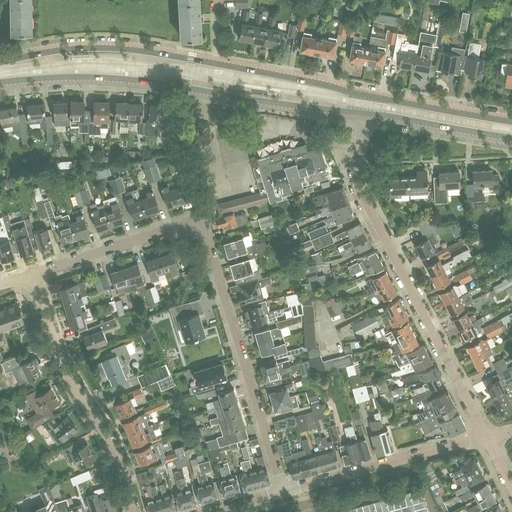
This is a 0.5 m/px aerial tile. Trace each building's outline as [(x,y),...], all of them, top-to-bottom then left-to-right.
[(32,31),(31,0),(11,0),(12,32),(23,32),(32,31)] [(179,0),(181,38),(201,37),(200,23),(200,14),(198,0),(179,0)] [(436,19),(438,19),(433,43),(441,44),(447,9),(445,9),(438,13),(436,19)] [(245,10),(239,39),(243,39),(243,40),(251,42),(255,26),(247,24),(250,11),(245,10)] [(462,12),(460,23),(467,25),(469,13),(462,12)] [(258,13),(255,26),(251,42),(252,42),(252,41),(256,42),(256,43),(264,45),(268,29),(260,27),(263,14),(258,13)] [(305,15),(299,13),(297,29),(303,30),(305,15)] [(268,29),(264,45),(265,45),(265,44),(269,45),(269,46),(278,48),(279,43),(281,31),(273,29),(276,16),(271,15),(268,29)] [(389,24),(398,26),(399,18),(391,16),(389,24)] [(346,35),(348,22),(340,21),(337,33),(346,35)] [(348,22),(346,35),(353,36),(356,23),(348,22)] [(290,23),(287,36),(293,37),(296,24),(290,23)] [(388,43),(394,44),(396,37),(397,32),(389,30),(387,43),(388,43)] [(316,54),(319,39),(311,37),(312,34),(303,32),(303,35),(300,50),(316,54)] [(327,40),(319,39),(316,54),(333,57),(336,44),(336,41),(335,40),(336,38),(328,37),(327,40)] [(369,48),(366,63),(382,66),(383,62),(385,51),(386,51),(388,43),(387,43),(388,40),(385,39),(371,37),(369,48)] [(417,45),(413,68),(428,71),(429,63),(433,41),(419,39),(417,45)] [(396,42),(393,58),(400,59),(399,65),(413,68),(417,45),(406,43),(406,41),(403,40),(403,43),(396,42)] [(361,43),(352,41),(349,60),(366,63),(369,48),(361,46),(361,43)] [(467,56),(464,55),(461,71),(468,72),(467,76),(480,79),(484,59),(477,58),(480,44),(469,42),(467,56)] [(464,55),(465,49),(452,47),(451,53),(444,52),(441,71),(453,74),(454,70),(461,71),(464,55)] [(511,65),(501,64),(500,73),(506,74),(505,83),(505,87),(511,87),(511,65)] [(71,102),(71,106),(71,119),(79,119),(79,125),(79,132),(85,132),(85,137),(85,142),(89,142),(89,137),(89,134),(89,132),(89,122),(89,121),(83,121),(83,119),(84,119),(84,110),(84,105),(84,101),(71,102)] [(89,132),(89,134),(100,134),(100,127),(101,127),(108,127),(108,120),(109,120),(109,106),(109,101),(100,101),(100,102),(94,101),(94,105),(94,110),(94,121),(89,122),(89,132)] [(67,102),(53,102),(54,106),(54,117),(55,125),(65,125),(70,124),(70,116),(67,116),(67,106),(67,102)] [(121,127),(128,127),(128,117),(129,103),(116,102),(116,106),(116,118),(121,118),(121,127)] [(44,103),(27,105),(28,110),(28,119),(27,119),(28,124),(40,123),(45,122),(46,128),(52,127),(51,115),(45,116),(45,109),(44,103)] [(128,117),(128,123),(136,123),(136,119),(142,120),(142,108),(143,104),(129,103),(128,117)] [(147,115),(146,122),(145,134),(157,135),(158,122),(161,122),(161,128),(167,129),(167,121),(166,121),(166,116),(163,116),(164,106),(158,105),(158,104),(152,103),(152,105),(151,105),(150,109),(150,115),(147,115)] [(0,108),(0,115),(1,123),(2,127),(12,126),(13,133),(20,138),(21,140),(24,140),(25,146),(29,145),(25,116),(18,117),(17,110),(17,106),(0,108)] [(138,134),(145,134),(146,122),(139,121),(138,134)] [(169,155),(173,155),(179,154),(179,153),(185,152),(180,133),(168,136),(164,137),(169,155)] [(328,177),(325,168),(325,167),(325,166),(324,166),(322,158),(322,157),(321,156),(319,149),(319,148),(319,147),(318,147),(317,147),(318,147),(307,150),(306,144),(305,143),(304,143),(293,147),(292,147),(291,146),(290,146),(280,150),(280,149),(279,150),(279,151),(278,151),(268,154),(267,154),(257,157),(256,157),(256,158),(256,159),(257,159),(259,166),(262,176),(257,178),(258,182),(261,192),(217,204),(217,206),(220,214),(269,199),(269,202),(281,198),(281,196),(293,193),(291,187),(294,186),(295,191),(299,190),(298,185),(310,182),(322,179),(328,177)] [(186,152),(179,154),(184,171),(191,169),(186,152)] [(156,164),(150,166),(154,180),(161,178),(156,164)] [(154,180),(150,166),(144,168),(148,182),(154,180)] [(73,169),(57,171),(58,179),(75,176),(73,169)] [(484,184),(488,184),(489,192),(498,191),(497,174),(492,175),(491,170),(481,171),(481,170),(473,171),(474,185),(466,185),(467,201),(483,200),(482,186),(484,186),(484,184)] [(440,188),(434,189),(435,201),(435,203),(447,202),(447,189),(460,189),(460,186),(459,176),(459,172),(439,173),(439,176),(440,188)] [(174,181),(176,188),(181,204),(189,201),(189,200),(194,198),(186,173),(179,175),(180,179),(174,181)] [(416,176),(407,177),(408,192),(409,195),(418,194),(418,191),(427,191),(426,173),(416,174),(416,176)] [(120,176),(115,178),(119,191),(124,189),(120,176)] [(407,177),(389,178),(390,196),(398,195),(401,195),(409,195),(408,192),(407,177)] [(113,193),(119,191),(115,178),(109,180),(113,193)] [(174,181),(167,183),(161,185),(168,207),(174,205),(174,206),(181,204),(176,188),(174,181)] [(85,187),(79,189),(84,203),(89,201),(85,187)] [(317,200),(314,201),(315,205),(322,203),(346,194),(343,187),(324,193),(316,196),(317,200)] [(131,190),(125,192),(126,197),(125,197),(132,219),(138,217),(138,218),(146,215),(141,199),(137,188),(131,190)] [(147,197),(141,199),(146,215),(154,213),(153,212),(159,210),(152,188),(145,190),(147,197)] [(79,204),(84,203),(79,189),(74,191),(79,204)] [(320,207),(314,209),(316,213),(321,211),(349,202),(346,194),(322,203),(323,206),(320,208),(320,207)] [(48,196),(42,198),(48,216),(52,227),(56,225),(62,242),(68,240),(68,241),(76,239),(71,222),(68,214),(61,216),(61,214),(54,216),(48,196)] [(103,200),(104,204),(111,227),(118,224),(118,223),(124,221),(116,196),(103,200)] [(42,198),(35,200),(41,217),(41,218),(48,216),(42,198)] [(288,198),(276,201),(281,213),(292,209),(288,198)] [(96,202),(89,204),(90,208),(97,230),(103,228),(103,229),(111,227),(104,204),(97,206),(96,202)] [(349,202),(321,211),(322,215),(326,214),(328,217),(352,209),(349,202)] [(328,217),(325,218),(328,226),(336,223),(355,217),(352,209),(328,217)] [(77,220),(71,222),(76,239),(83,236),(83,235),(88,233),(81,211),(75,213),(77,220)] [(299,212),(294,214),(296,222),(302,220),(299,212)] [(245,213),(241,215),(234,217),(233,213),(216,218),(219,227),(224,225),(225,228),(230,227),(230,228),(248,223),(245,213)] [(274,213),(258,218),(261,229),(277,225),(274,213)] [(7,214),(1,216),(4,223),(4,225),(6,231),(6,232),(9,240),(10,245),(16,243),(19,252),(20,256),(33,251),(33,250),(32,247),(29,239),(25,226),(23,220),(23,219),(10,223),(9,222),(7,214)] [(417,223),(420,229),(431,223),(434,229),(436,228),(435,217),(428,217),(417,223)] [(296,222),(286,226),(289,234),(299,230),(296,222)] [(364,230),(360,223),(352,227),(345,230),(344,230),(334,235),(337,240),(347,234),(349,238),(364,230)] [(434,229),(431,223),(420,229),(423,234),(434,229)] [(473,223),(469,232),(475,235),(479,225),(473,223)] [(35,237),(38,246),(39,250),(53,245),(48,230),(43,231),(42,229),(34,232),(31,224),(25,226),(29,239),(35,237)] [(307,232),(310,240),(328,233),(324,224),(307,232)] [(425,239),(415,244),(416,245),(421,257),(422,257),(429,254),(434,251),(437,250),(434,243),(437,242),(434,235),(437,234),(445,232),(444,226),(436,228),(434,229),(423,234),(425,239)] [(460,231),(462,234),(462,236),(469,234),(466,228),(460,231)] [(368,237),(364,230),(349,238),(351,241),(346,244),(346,243),(337,247),(340,252),(368,237)] [(334,241),(332,236),(330,232),(328,233),(310,240),(300,244),(302,249),(313,244),(315,249),(334,241)] [(286,236),(278,239),(281,247),(289,244),(286,236)] [(235,239),(224,243),(228,257),(237,254),(239,261),(241,260),(244,259),(244,260),(249,258),(267,253),(268,253),(264,241),(252,245),(246,247),(245,246),(243,237),(238,239),(238,238),(235,238),(235,239)] [(357,253),(365,248),(371,245),(372,245),(368,237),(340,252),(341,255),(342,255),(343,257),(353,254),(356,252),(357,253)] [(14,257),(10,245),(9,240),(0,242),(0,258),(1,262),(14,257)] [(451,251),(448,246),(436,252),(439,257),(442,255),(444,259),(451,255),(449,252),(451,251)] [(292,247),(285,250),(287,255),(294,252),(292,247)] [(439,259),(426,265),(432,277),(444,270),(449,268),(472,257),(468,249),(453,256),(453,258),(453,259),(441,265),(439,259)] [(360,266),(379,259),(375,251),(375,250),(374,251),(368,253),(357,258),(359,262),(348,268),(350,272),(360,266)] [(167,252),(159,255),(166,278),(179,273),(172,252),(167,253),(167,252)] [(159,280),(166,278),(159,255),(151,257),(152,258),(146,260),(153,282),(155,286),(149,287),(154,301),(160,299),(156,289),(161,287),(160,282),(159,280)] [(253,272),(249,258),(244,260),(244,259),(241,260),(239,261),(230,264),(234,278),(244,275),(246,282),(262,278),(259,270),(253,272)] [(383,266),(379,259),(360,266),(350,272),(352,275),(363,270),(365,274),(376,270),(383,267),(383,268),(384,267),(383,266)] [(131,264),(124,267),(129,283),(131,289),(137,287),(138,290),(139,289),(140,292),(142,293),(145,292),(148,303),(154,301),(149,287),(144,289),(144,288),(145,287),(137,263),(132,265),(131,264)] [(316,263),(302,266),(304,273),(305,272),(309,282),(311,289),(327,285),(326,281),(324,274),(318,276),(316,269),(317,269),(316,263)] [(468,274),(474,272),(476,271),(473,264),(455,273),(458,280),(468,274)] [(507,264),(500,268),(502,272),(509,269),(507,264)] [(122,285),(129,283),(124,267),(116,269),(116,270),(110,272),(117,294),(124,291),(122,285)] [(189,286),(194,284),(186,268),(181,271),(189,286)] [(444,270),(432,277),(437,288),(450,281),(448,278),(446,274),(451,272),(449,268),(444,270)] [(391,281),(389,277),(385,271),(367,280),(366,281),(366,282),(366,283),(367,284),(368,285),(369,285),(370,285),(371,287),(366,290),(368,293),(378,288),(391,281)] [(476,271),(474,272),(468,274),(458,280),(460,284),(478,275),(476,271)] [(98,276),(102,289),(103,292),(109,291),(104,274),(98,276)] [(97,291),(102,289),(98,276),(93,277),(97,291)] [(246,282),(242,283),(244,289),(238,291),(242,304),(263,298),(259,285),(271,282),(269,276),(262,278),(246,282)] [(502,282),(505,288),(511,284),(511,278),(510,276),(501,281),(502,282)] [(397,293),(391,281),(378,288),(368,293),(370,298),(374,296),(376,297),(379,302),(384,299),(397,293)] [(59,289),(61,295),(60,295),(62,301),(63,301),(63,302),(81,296),(85,295),(91,293),(87,283),(83,284),(82,282),(59,289)] [(309,282),(299,283),(300,291),(311,289),(309,282)] [(439,292),(445,303),(462,294),(458,286),(454,285),(452,286),(439,292)] [(318,289),(312,290),(317,300),(322,298),(318,289)] [(312,301),(317,300),(312,290),(307,292),(312,301)] [(474,305),(490,296),(488,291),(471,299),(474,305)] [(301,292),(285,296),(288,306),(302,302),(301,292)] [(303,304),(313,304),(312,301),(307,292),(303,293),(303,304)] [(462,294),(445,303),(451,314),(463,308),(462,306),(467,304),(462,294)] [(85,295),(81,296),(63,302),(65,308),(64,308),(66,314),(67,314),(67,315),(81,310),(79,304),(87,301),(85,295)] [(492,301),(490,296),(474,305),(476,309),(492,301)] [(399,299),(398,298),(391,301),(382,306),(385,311),(375,316),(373,314),(365,318),(369,324),(403,307),(401,304),(402,302),(400,300),(399,299)] [(114,301),(116,310),(118,316),(125,313),(121,299),(114,301)] [(337,302),(332,305),(336,315),(342,312),(337,302)] [(5,307),(5,309),(11,326),(23,322),(17,303),(5,307)] [(198,337),(205,335),(198,314),(194,316),(190,303),(175,307),(186,342),(198,338),(198,337)] [(247,318),(269,312),(266,303),(244,309),(247,318)] [(296,316),(299,315),(301,315),(303,314),(301,303),(293,306),(296,316)] [(331,317),(336,315),(332,305),(327,307),(331,317)] [(386,328),(401,321),(408,317),(407,316),(408,315),(406,310),(405,311),(403,307),(369,324),(365,318),(352,325),(356,334),(364,331),(371,328),(371,329),(383,322),(386,328)] [(81,310),(67,315),(69,321),(68,321),(70,327),(71,327),(71,328),(76,327),(78,333),(87,329),(83,317),(91,314),(89,308),(81,310)] [(0,329),(11,326),(5,309),(0,310),(0,329)] [(267,322),(273,320),(272,317),(281,315),(280,309),(269,312),(247,318),(249,327),(267,322)] [(465,311),(461,313),(452,318),(458,329),(476,320),(473,314),(468,317),(465,311)] [(30,313),(21,316),(23,322),(30,320),(32,319),(30,313)] [(270,329),(270,328),(255,333),(258,344),(273,340),(283,337),(281,328),(302,322),(301,315),(299,315),(296,316),(276,322),(277,327),(270,329)] [(482,326),(485,334),(504,325),(500,317),(482,326)] [(480,318),(476,320),(458,329),(464,340),(473,336),(476,334),(479,332),(480,329),(478,325),(483,322),(480,318)] [(97,331),(83,337),(88,350),(107,342),(103,332),(114,327),(111,319),(95,326),(97,331)] [(392,343),(413,332),(407,322),(400,326),(384,334),(386,338),(389,337),(392,343)] [(505,328),(504,325),(485,334),(487,337),(505,328)] [(151,331),(144,334),(148,343),(155,341),(151,331)] [(418,343),(413,332),(392,343),(395,350),(393,351),(394,354),(395,354),(398,354),(401,353),(400,352),(418,343)] [(481,338),(476,342),(467,346),(472,357),(485,351),(490,348),(485,339),(484,340),(481,338)] [(273,340),(258,344),(262,356),(273,352),(274,355),(287,351),(285,342),(274,345),(273,340)] [(350,344),(343,346),(345,354),(352,352),(350,344)] [(410,361),(428,353),(423,344),(411,351),(400,357),(398,354),(395,354),(394,354),(390,356),(393,360),(395,359),(399,366),(410,361)] [(102,377),(107,375),(108,375),(109,376),(110,375),(113,382),(127,377),(125,370),(128,368),(125,360),(130,358),(125,345),(112,350),(114,356),(113,356),(113,355),(110,354),(106,355),(105,358),(105,359),(103,360),(104,363),(97,365),(102,377)] [(303,346),(293,349),(294,354),(294,355),(305,352),(303,346)] [(490,348),(485,351),(472,357),(478,368),(491,362),(489,358),(488,356),(493,353),(490,348)] [(428,353),(410,361),(399,366),(400,369),(394,371),(395,375),(415,370),(423,366),(432,361),(428,353)] [(348,365),(352,364),(358,362),(357,361),(353,362),(351,354),(345,355),(348,365)] [(18,355),(1,362),(3,367),(5,371),(14,367),(18,375),(24,372),(24,373),(27,380),(28,381),(28,380),(32,379),(41,375),(36,364),(38,363),(36,358),(31,360),(29,356),(20,359),(18,355)] [(320,355),(310,358),(310,359),(313,375),(325,372),(322,361),(320,355)] [(345,355),(339,357),(342,367),(347,365),(348,365),(345,355)] [(342,367),(339,357),(334,358),(336,368),(342,367)] [(496,361),(492,363),(496,370),(507,364),(503,357),(496,361)] [(330,370),(336,368),(334,358),(327,359),(330,370)] [(263,369),(264,373),(289,365),(288,360),(276,363),(275,359),(260,364),(262,370),(263,369)] [(303,378),(313,375),(310,359),(298,363),(303,378)] [(330,370),(327,359),(322,361),(325,372),(330,370)] [(358,362),(352,364),(348,365),(347,365),(350,377),(361,373),(358,362)] [(199,385),(190,387),(192,394),(214,387),(212,381),(213,381),(218,380),(226,377),(225,374),(226,374),(224,365),(222,365),(222,363),(195,370),(199,385)] [(296,363),(289,365),(264,373),(265,376),(264,376),(266,383),(281,379),(280,374),(297,369),(296,363)] [(158,367),(151,371),(155,382),(163,378),(165,378),(171,375),(167,364),(158,367)] [(496,370),(498,374),(509,369),(507,364),(496,370)] [(421,381),(439,374),(435,367),(425,370),(402,379),(404,384),(419,377),(421,381)] [(498,374),(501,379),(511,374),(509,369),(498,374)] [(444,384),(439,374),(421,381),(423,386),(411,391),(412,395),(426,390),(444,384)] [(171,375),(165,378),(169,387),(175,384),(171,375)] [(363,385),(360,375),(350,378),(353,388),(363,385)] [(385,379),(376,381),(380,393),(388,390),(385,379)] [(502,388),(501,385),(498,380),(487,386),(493,398),(511,390),(508,385),(502,388)] [(270,392),(272,402),(289,397),(286,387),(292,385),(292,383),(274,389),(275,391),(270,392)] [(375,384),(367,386),(370,395),(378,393),(375,384)] [(352,389),(356,401),(367,398),(364,385),(352,389)] [(26,394),(30,401),(37,413),(26,419),(32,428),(43,422),(40,417),(51,411),(49,407),(58,403),(50,388),(41,394),(37,388),(26,394)] [(140,388),(135,390),(128,393),(130,398),(115,404),(120,416),(135,410),(133,404),(137,403),(135,399),(143,396),(140,388)] [(215,408),(222,406),(238,402),(234,388),(218,393),(220,399),(212,401),(215,408)] [(216,394),(214,389),(199,393),(201,398),(216,394)] [(316,389),(306,392),(308,402),(318,399),(316,389)] [(326,390),(319,392),(322,401),(329,399),(326,390)] [(391,390),(379,394),(382,404),(383,406),(395,403),(392,395),(391,390)] [(511,392),(511,390),(493,398),(499,411),(511,404),(511,392)] [(433,396),(431,391),(423,393),(412,398),(414,404),(425,399),(433,396)] [(426,411),(451,398),(447,391),(429,400),(431,404),(424,408),(426,411)] [(291,403),(289,397),(272,402),(275,411),(280,409),(281,412),(299,406),(297,402),(291,403)] [(455,406),(451,398),(426,411),(416,413),(421,422),(455,406)] [(150,418),(148,413),(167,406),(165,400),(144,409),(145,413),(123,422),(128,434),(149,425),(146,419),(150,418)] [(211,424),(214,423),(226,419),(242,414),(238,402),(222,406),(215,408),(217,416),(209,419),(211,424)] [(311,405),(313,411),(317,427),(320,426),(318,419),(325,417),(320,402),(311,405)] [(441,429),(445,437),(466,427),(465,426),(459,414),(455,406),(421,422),(419,423),(424,433),(441,425),(443,428),(441,429)] [(359,410),(352,412),(356,425),(362,423),(359,410)] [(313,411),(304,414),(309,429),(317,427),(313,411)] [(373,414),(375,420),(385,452),(393,450),(392,446),(387,430),(383,431),(378,412),(373,414)] [(229,444),(237,442),(239,441),(236,430),(246,427),(242,414),(226,419),(214,423),(214,424),(219,422),(222,435),(216,437),(219,447),(229,444)] [(299,432),(309,429),(304,414),(295,417),(299,432)] [(54,420),(52,418),(43,425),(57,444),(63,440),(77,430),(67,417),(57,424),(54,420)] [(277,431),(284,429),(288,428),(285,417),(274,421),(277,431)] [(399,417),(389,419),(391,428),(401,426),(399,417)] [(345,464),(363,458),(358,441),(351,420),(348,420),(350,426),(344,428),(346,436),(350,435),(353,443),(340,446),(340,448),(345,464)] [(385,453),(385,452),(375,420),(369,421),(372,433),(370,434),(376,455),(385,453)] [(333,442),(340,440),(336,424),(328,426),(333,442)] [(152,443),(157,440),(163,438),(161,434),(155,436),(151,425),(149,425),(128,434),(133,446),(150,439),(152,443)] [(361,440),(358,441),(363,458),(370,456),(368,449),(361,425),(357,426),(361,440)] [(316,453),(321,470),(329,468),(322,440),(321,435),(316,437),(320,452),(316,453)] [(255,445),(257,452),(261,451),(259,444),(257,439),(257,438),(249,441),(250,447),(255,445)] [(302,440),(307,456),(312,473),(321,470),(316,453),(312,454),(308,439),(302,440)] [(327,439),(322,440),(329,468),(339,465),(332,441),(328,442),(327,439)] [(229,444),(230,449),(231,450),(239,448),(237,442),(229,444)] [(86,445),(77,449),(74,443),(59,451),(62,455),(65,453),(70,463),(75,460),(79,467),(94,459),(86,445)] [(183,450),(184,450),(183,445),(174,448),(175,453),(164,456),(163,453),(160,454),(163,462),(185,456),(183,450)] [(140,464),(159,456),(156,450),(153,452),(150,446),(135,452),(140,464)] [(288,462),(293,478),(312,473),(307,456),(293,459),(290,446),(282,448),(286,462),(288,462)] [(183,450),(185,456),(186,459),(190,457),(190,455),(197,453),(195,447),(184,450),(183,450)] [(211,459),(212,462),(221,459),(219,452),(218,447),(208,450),(211,459)] [(239,474),(243,487),(244,490),(245,490),(245,492),(250,490),(250,489),(253,488),(245,460),(244,458),(243,453),(238,454),(243,473),(239,474)] [(196,458),(201,473),(209,500),(212,500),(212,501),(217,500),(216,498),(217,498),(213,482),(209,483),(207,477),(215,474),(212,462),(211,459),(204,461),(202,454),(196,456),(196,458)] [(265,485),(265,486),(270,485),(269,483),(270,483),(262,455),(258,457),(261,468),(257,469),(262,486),(265,485)] [(458,478),(480,467),(477,461),(476,462),(474,458),(462,464),(459,455),(448,458),(450,464),(452,463),(453,462),(455,462),(456,464),(458,466),(451,469),(454,475),(456,474),(458,478)] [(206,501),(209,500),(201,473),(196,458),(190,459),(194,475),(197,474),(200,486),(196,487),(199,499),(200,503),(201,503),(202,504),(207,503),(206,501)] [(245,460),(253,488),(256,487),(256,489),(261,487),(261,486),(262,486),(257,469),(252,471),(249,459),(245,460)] [(45,460),(39,463),(42,469),(49,466),(45,460)] [(223,463),(224,467),(232,494),(235,493),(235,495),(240,493),(239,492),(240,492),(236,475),(232,476),(228,462),(223,463)] [(432,490),(442,486),(445,484),(443,479),(438,480),(437,478),(439,477),(431,462),(422,466),(432,490)] [(149,474),(156,472),(154,465),(147,467),(149,474)] [(229,495),(232,494),(224,467),(220,468),(223,479),(219,480),(222,493),(223,496),(224,496),(225,498),(229,496),(229,495)] [(465,487),(475,481),(484,477),(481,473),(483,472),(480,467),(458,478),(454,480),(457,484),(460,482),(463,488),(453,493),(455,496),(467,490),(465,487)] [(88,470),(79,474),(82,481),(91,477),(88,470)] [(183,470),(178,472),(188,506),(190,506),(191,507),(196,506),(195,504),(197,504),(192,487),(188,488),(183,470)] [(146,471),(137,473),(139,484),(149,481),(146,471)] [(186,507),(188,506),(178,472),(174,473),(179,491),(175,493),(178,505),(180,509),(181,509),(181,510),(186,508),(186,507)] [(73,485),(82,481),(79,474),(70,478),(73,485)] [(487,484),(486,482),(468,492),(467,490),(455,496),(456,498),(463,494),(465,498),(474,494),(476,499),(491,491),(490,490),(491,488),(489,485),(487,484)] [(49,486),(50,487),(51,492),(53,498),(61,496),(57,483),(49,486)] [(159,484),(163,496),(167,511),(168,511),(170,511),(173,511),(175,511),(175,510),(176,510),(171,493),(167,495),(164,483),(159,484)] [(150,500),(146,501),(148,511),(158,511),(151,487),(150,484),(146,485),(150,500)] [(95,494),(87,496),(91,509),(91,511),(95,511),(101,510),(101,511),(117,511),(115,503),(115,501),(114,496),(112,495),(112,493),(111,493),(109,494),(108,489),(105,486),(98,489),(97,492),(97,493),(95,494)] [(155,486),(151,487),(158,511),(167,511),(163,496),(158,497),(155,486)] [(445,492),(442,486),(432,490),(439,505),(444,502),(441,494),(445,492)] [(427,511),(421,488),(336,511),(427,511)] [(495,497),(493,493),(492,493),(491,491),(476,499),(479,503),(467,509),(468,511),(472,511),(481,507),(489,503),(495,500),(494,498),(495,497)] [(57,511),(54,499),(45,503),(39,506),(38,503),(30,507),(32,511),(29,511),(57,511)] [(57,508),(58,511),(84,511),(82,504),(80,505),(70,508),(69,504),(68,501),(67,499),(55,502),(57,508)] [(449,511),(444,502),(439,504),(443,511),(449,511)]
